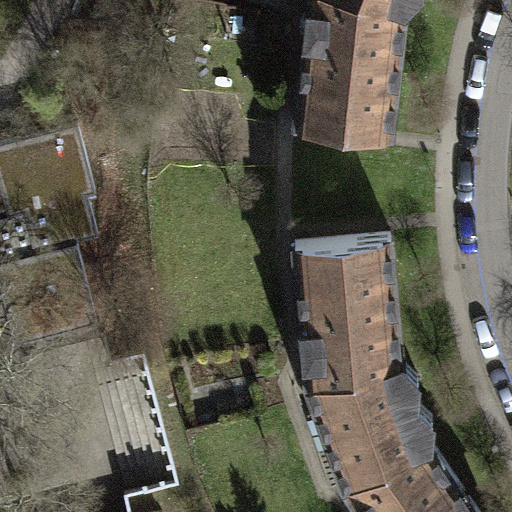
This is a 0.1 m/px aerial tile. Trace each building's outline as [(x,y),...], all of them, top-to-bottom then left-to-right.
[(308,0),(296,117),(391,128),(404,4),(407,0),(308,0)] [(0,315),(7,341),(89,320),(68,238),(91,232),(80,190),(88,189),(70,121),(0,138),(0,213),(0,214),(0,213),(0,315)] [(308,376),(326,428),(416,397),(418,374),(401,357),(391,232),(295,238),(308,376)] [(168,379),(105,383),(112,490),(175,486),(168,379)] [(416,397),(326,428),(344,480),(364,511),(479,511),(430,439),(432,415),(416,397)]
